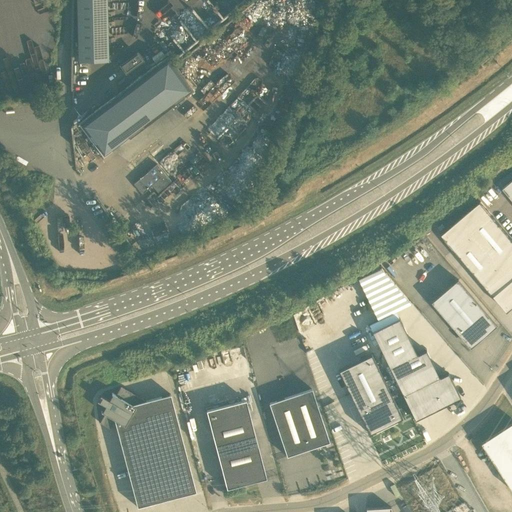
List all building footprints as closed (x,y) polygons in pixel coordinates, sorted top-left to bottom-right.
[(108,0),(78,0),(78,55),(108,55),(108,0)] [(169,53),(80,119),(104,151),(193,86),(169,53)] [(134,57),(118,69),(123,76),(139,64),(134,57)] [(240,97),(206,126),(223,145),(247,124),(237,113),(246,105),(240,97)] [(141,193),(136,197),(140,202),(144,208),(151,217),(154,221),(165,213),(147,190),(162,176),(157,170),(166,163),(163,159),(134,184),(141,193)] [(511,180),(503,188),(511,199),(511,180)] [(511,237),(480,200),(442,233),(507,311),(511,307),(511,237)] [(358,277),(378,316),(409,301),(406,296),(404,296),(401,291),(402,290),(380,266),(358,277)] [(433,302),(472,346),(497,325),(459,280),(433,302)] [(370,332),(414,420),(458,399),(449,375),(437,379),(427,352),(414,357),(400,320),(370,332)] [(371,354),(338,370),(369,434),(402,417),(371,354)] [(146,401),(121,386),(116,395),(112,393),(112,394),(109,400),(101,396),(102,397),(99,401),(98,401),(105,405),(102,411),(101,411),(101,412),(105,414),(100,423),(110,429),(114,420),(137,507),(196,492),(171,394),(146,401)] [(329,442),(312,389),(269,403),(287,456),(329,442)] [(227,489),(256,481),(266,478),(246,400),(206,410),(227,489)] [(511,424),(483,444),(511,487),(511,424)]
